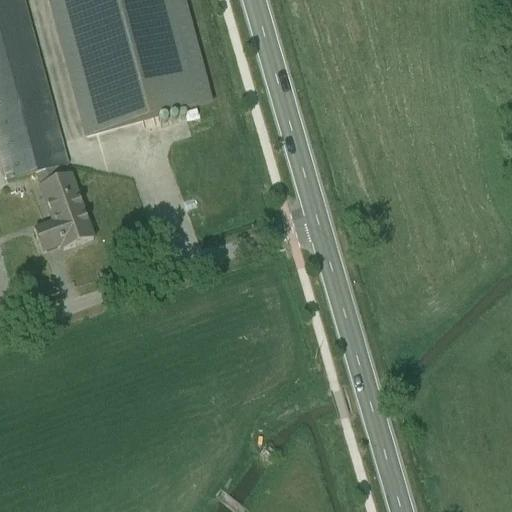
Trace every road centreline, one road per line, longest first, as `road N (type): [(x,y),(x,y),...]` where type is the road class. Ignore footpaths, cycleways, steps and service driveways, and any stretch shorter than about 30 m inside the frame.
road 1 (unclassified): [(0,345),(320,231)]
road 2 (secondary): [(320,231),(399,511)]
road 3 (secondary): [(255,0),(320,231)]
